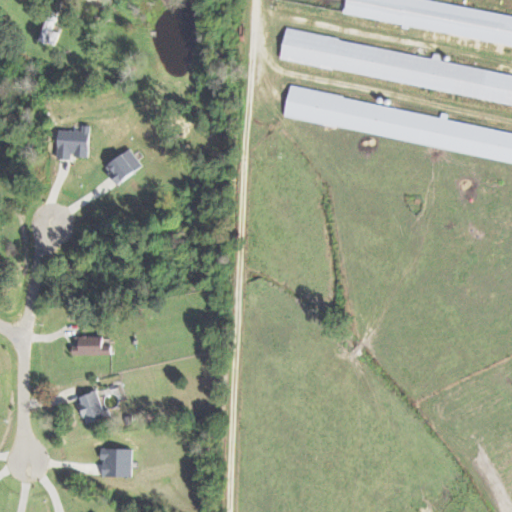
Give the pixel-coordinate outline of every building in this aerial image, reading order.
[(511,11),(444,0),(275,0),(275,2),(511,41),(511,11)] [(511,73),(441,61),(442,56),(288,29),(283,59),(414,81),(413,86),(511,102),(511,73)] [(511,131),(448,121),(450,115),(292,88),(286,120),(511,158),(511,131)] [(61,129),(60,158),(74,158),(74,155),(91,156),(92,124),(84,124),(84,129),(61,129)] [(121,183),(145,164),(131,148),(108,167),(121,183)] [(113,353),(113,335),(76,336),(77,354),(113,353)] [(89,423),(107,417),(99,390),(81,396),(89,423)] [(134,448),(104,448),(104,476),(134,476),(134,448)]
